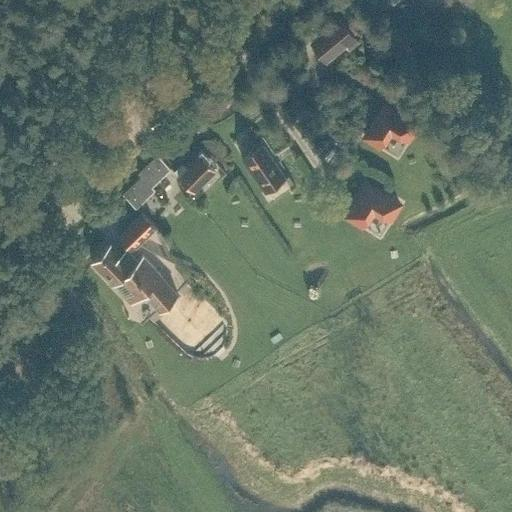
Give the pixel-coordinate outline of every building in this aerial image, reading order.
[(338,17),(311,41),(328,60),(355,35),(338,17)] [(402,31),(387,41),(401,63),(416,52),(402,31)] [(385,102),(364,135),(381,145),(391,129),(407,139),(417,122),(385,102)] [(263,142),(243,156),(266,189),(286,175),(263,142)] [(171,166),(158,152),(150,159),(163,173),(171,166)] [(201,153),(179,175),(193,188),(214,167),(201,153)] [(163,173),(150,159),(139,171),(142,174),(123,191),(136,205),(155,186),(152,183),(163,173)] [(367,181),(346,213),(363,224),(373,207),(389,218),(399,201),(367,181)] [(142,211),(119,233),(133,247),(156,225),(142,211)] [(125,247),(120,252),(111,243),(92,261),(131,301),(143,290),(160,307),(178,290),(143,254),(137,260),(125,247)]
